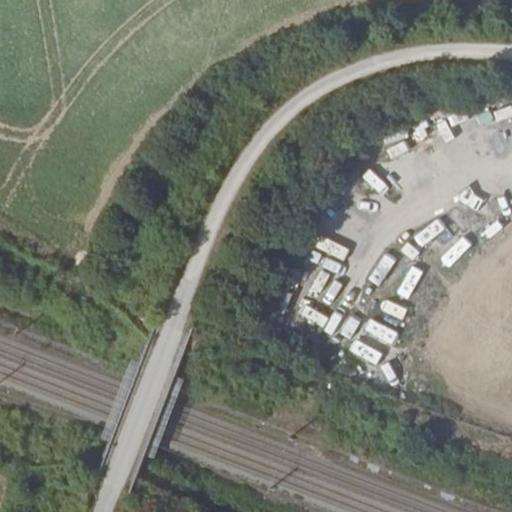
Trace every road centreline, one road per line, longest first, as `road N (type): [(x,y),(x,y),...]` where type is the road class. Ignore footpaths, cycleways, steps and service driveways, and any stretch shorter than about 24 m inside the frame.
road 1 (track): [(511,54),(370,63),(282,117),(236,176),(168,348)]
road 2 (track): [(344,297),(425,223),(511,170)]
road 3 (track): [(121,468),(168,348)]
